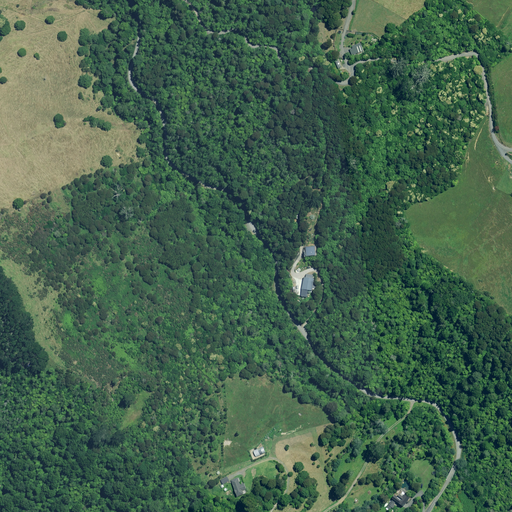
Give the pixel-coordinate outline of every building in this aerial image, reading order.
[(363,51),(360,42),(352,45),(353,48),(350,49),(352,55),(363,51)] [(317,255),(316,246),(305,247),(306,256),(317,255)] [(312,288),(315,288),(316,279),(312,278),(313,275),(306,274),(305,279),(304,278),(302,289),(303,289),(302,295),(306,296),(307,290),(312,290),(312,288)] [(265,452),(263,447),(253,451),(256,456),(265,452)] [(240,485),(238,478),(231,480),(237,496),(244,494),(243,490),(246,489),(244,483),(240,485)] [(392,507),(393,508),(395,506),(393,505),(396,502),(403,507),(410,499),(405,494),(403,496),(400,494),(398,496),(395,494),(392,498),(393,499),(386,508),(389,511),(392,507)]
